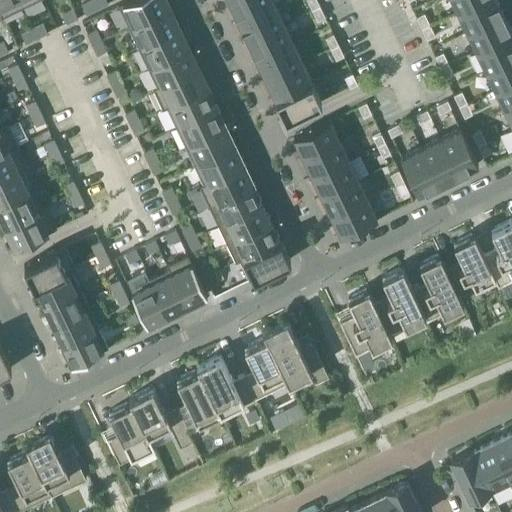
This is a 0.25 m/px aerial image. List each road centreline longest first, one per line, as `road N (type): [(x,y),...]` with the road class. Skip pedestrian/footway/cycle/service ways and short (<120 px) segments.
road 1 (residential): [(187,0),(318,271)]
road 2 (residential): [(48,400),(318,271)]
road 3 (residential): [(318,271),(511,181)]
road 4 (residential): [(284,511),(414,451)]
